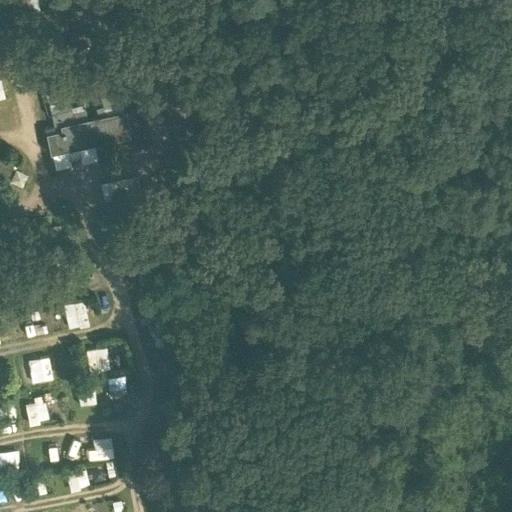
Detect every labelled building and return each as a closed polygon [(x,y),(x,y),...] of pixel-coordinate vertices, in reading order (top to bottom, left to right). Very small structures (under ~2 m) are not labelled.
[(124,114),(61,128),(62,132),(45,136),(50,156),(129,138),(124,114)] [(136,178),(101,185),(108,218),(143,211),(136,178)] [(84,297),(64,302),(70,326),(90,321),(84,297)] [(53,361),(31,365),(34,383),(56,379),(53,361)] [(115,392),(117,403),(129,401),(124,371),(106,374),(109,393),(115,392)] [(77,385),(80,400),(95,398),(93,383),(77,385)] [(30,421),(49,415),(44,397),(25,402),(30,421)] [(86,467),(67,469),(70,486),(88,483),(86,467)]
